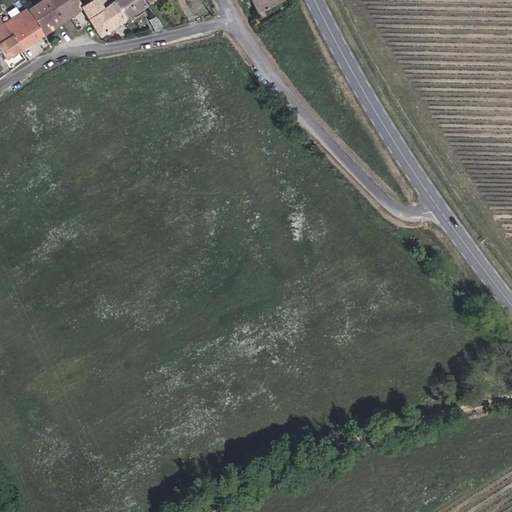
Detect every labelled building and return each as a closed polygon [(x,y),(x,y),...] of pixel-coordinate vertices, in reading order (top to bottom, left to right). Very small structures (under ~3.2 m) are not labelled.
[(41,0),(38,3),(54,26),(74,13),(65,0),(41,0)] [(65,0),(74,13),(85,6),(80,0),(65,0)] [(131,11),(124,0),(94,0),(108,25),(131,11)] [(124,0),(131,11),(148,0),(124,0)] [(14,17),(30,41),(54,26),(38,3),(37,1),(14,17)] [(0,32),(13,52),(30,41),(14,17),(8,8),(0,13),(0,32)]
